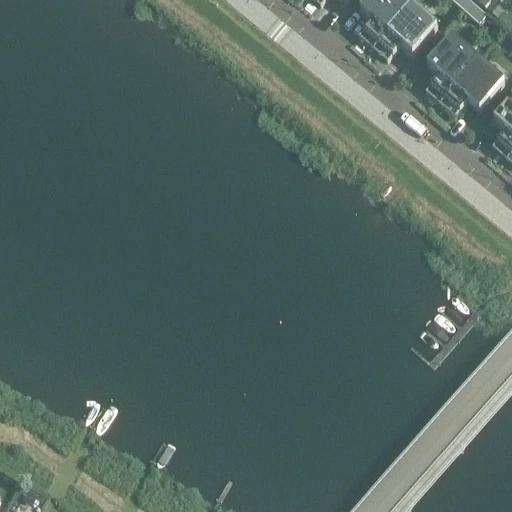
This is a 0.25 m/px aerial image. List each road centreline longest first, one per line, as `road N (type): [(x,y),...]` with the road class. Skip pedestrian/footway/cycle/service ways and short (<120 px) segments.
road 1 (residential): [(511,224),(242,0)]
road 2 (residential): [(511,360),(377,511)]
